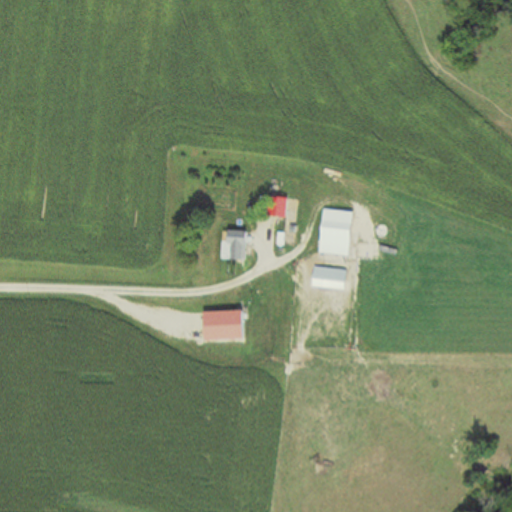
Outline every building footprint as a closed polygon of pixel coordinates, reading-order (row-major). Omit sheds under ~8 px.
[(274,220),(285,220),(285,203),(274,202),(274,220)] [(317,256),(346,258),(349,215),(319,213),(317,256)] [(219,262),(242,265),(246,236),(222,233),(219,262)] [(308,289),(341,294),(344,273),(311,269),(308,289)] [(198,343),(240,343),(240,314),(198,314),(198,343)]
